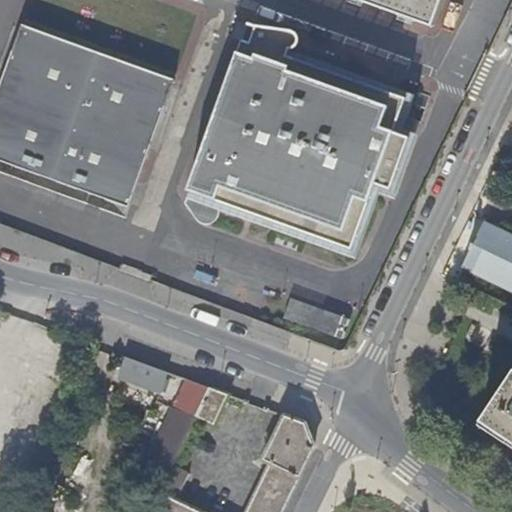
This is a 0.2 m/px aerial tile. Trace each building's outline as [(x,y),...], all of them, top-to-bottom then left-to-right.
[(354,0),(430,27),(439,0),(354,0)] [(0,61),(0,163),(128,211),(174,84),(14,25),(0,61)] [(294,36),(258,30),(249,28),(189,194),(353,253),(376,187),(391,193),(410,141),(395,136),(407,103),(289,59),(291,53),(294,53),(297,51),(299,48),(300,44),(300,40),(298,37),(294,36)] [(216,204),(189,194),(186,205),(199,224),(205,226),(211,227),(217,224),(220,219),(221,213),(219,208),(216,204)] [(511,237),(483,223),(475,238),(474,238),(466,253),(468,254),(461,267),(511,292),(511,237)] [(456,265),(447,261),(440,275),(449,279),(456,265)] [(346,319),(290,300),(283,319),(339,339),(346,319)] [(152,388),(159,370),(128,358),(120,377),(152,388)] [(159,370),(152,388),(159,391),(167,372),(159,370)] [(511,377),(509,383),(480,426),(511,446),(511,377)] [(154,457),(174,467),(197,417),(210,389),(189,381),(154,457)] [(228,396),(210,389),(197,417),(214,425),(228,396)] [(304,425),(284,417),(262,461),(269,464),(245,511),(197,511),(177,502),(190,475),(173,467),(152,511),(282,511),(313,449),(304,425)]
